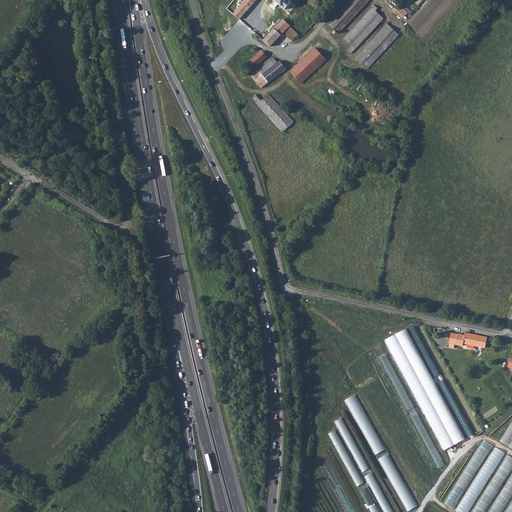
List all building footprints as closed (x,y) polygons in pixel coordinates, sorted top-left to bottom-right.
[(245,0),(233,14),(240,20),(256,0),(245,0)] [(273,0),(285,10),(291,3),(287,0),(273,0)] [(348,0),(327,24),(338,34),(369,0),(348,0)] [(344,39),(351,46),(347,50),(351,54),(384,19),(375,11),(378,8),(375,5),(344,39)] [(263,40),(270,47),(283,33),(292,41),(298,34),(289,27),(290,25),(283,19),(263,40)] [(356,58),(367,69),(399,35),(387,24),(356,58)] [(301,84),(327,61),(315,48),(290,71),(301,84)] [(245,65),(250,71),(267,57),(262,51),(245,65)] [(258,69),(263,75),(274,65),(270,60),(258,69)] [(263,75),(269,83),(286,69),(279,61),(274,65),(263,75)] [(252,74),(252,75),(262,89),(269,83),(263,75),(258,69),(252,74)] [(252,99),(282,133),(294,123),(268,94),(261,101),(256,94),(251,98),(252,99)] [(0,189),(5,193),(13,183),(0,173),(0,189)] [(461,345),(462,342),(463,335),(455,333),(455,334),(450,333),(448,342),(454,343),(454,344),(461,345)] [(477,345),(479,336),(470,335),(468,344),(477,345)] [(477,345),(485,347),(487,338),(479,336),(477,345)] [(511,421),(500,441),(511,449),(511,421)] [(443,504),(453,510),(493,446),(484,440),(443,504)] [(455,511),(456,511),(469,511),(488,483),(506,453),(495,447),(455,511)] [(471,511),(485,511),(511,469),(511,457),(507,455),(471,511)] [(511,474),(488,511),(502,511),(511,497),(511,474)]
